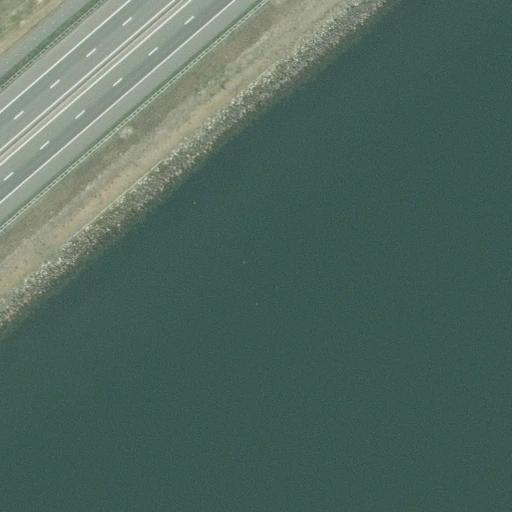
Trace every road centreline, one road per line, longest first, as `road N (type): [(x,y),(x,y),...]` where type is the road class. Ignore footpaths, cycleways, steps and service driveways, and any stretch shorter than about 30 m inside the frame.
road 1 (motorway): [(0,185),(214,0)]
road 2 (motorway): [(146,0),(0,127)]
